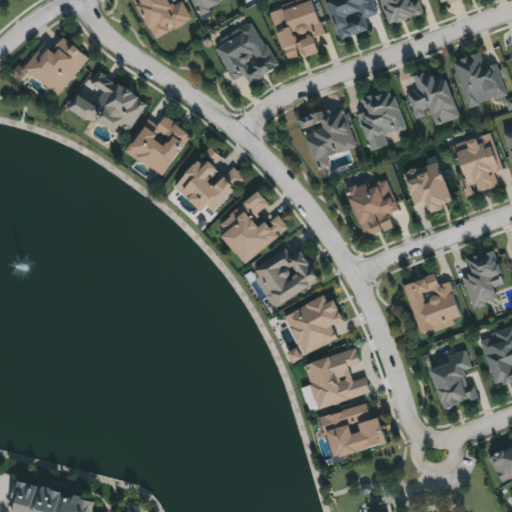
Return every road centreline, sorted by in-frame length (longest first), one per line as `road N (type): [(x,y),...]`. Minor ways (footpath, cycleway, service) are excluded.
road 1 (residential): [(88,0),(117,38),(240,129),(308,204),(357,273),(423,437)]
road 2 (residential): [(240,129),(288,96),(511,11)]
road 3 (residential): [(357,273),(511,215)]
